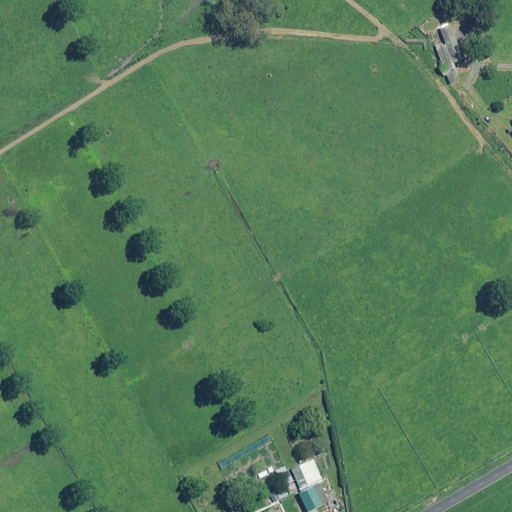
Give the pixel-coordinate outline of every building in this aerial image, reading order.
[(445,45),(451,63),(453,62),(463,59),(450,25),(439,29),(445,45)] [(451,63),(445,45),(435,48),(442,67),(439,68),(442,76),(445,75),(448,83),(458,80),(451,63)] [(287,489),(290,496),(297,493),(304,511),(306,511),(328,503),(325,494),(332,491),(327,479),(322,481),(313,460),(290,469),(295,480),(285,484),(287,489)] [(287,471),(284,467),(274,471),(277,476),(287,471)] [(273,489),(267,492),(272,504),(278,501),(273,489)] [(220,511),(226,509),(223,503),(217,505),(220,511)]
